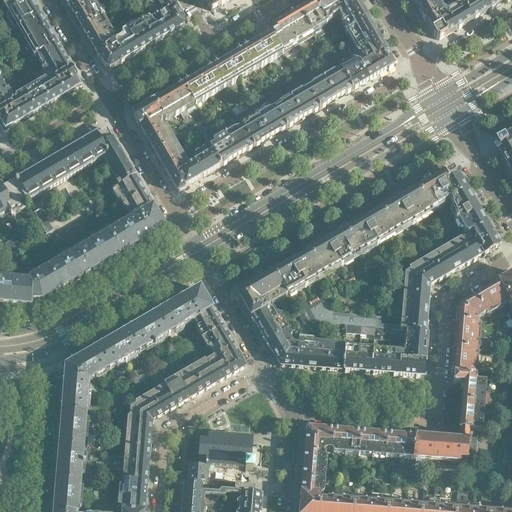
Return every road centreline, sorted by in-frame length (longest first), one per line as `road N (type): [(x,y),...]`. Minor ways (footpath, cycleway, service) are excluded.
road 1 (residential): [(263,373),(223,291),(467,145)]
road 2 (residential): [(422,66),(173,214)]
road 3 (tertiary): [(198,261),(444,121)]
road 4 (tertiary): [(432,99),(190,243)]
road 5 (tertiary): [(190,243),(53,320),(0,330)]
road 6 (residential): [(263,373),(166,432),(158,511)]
road 7 (residential): [(511,258),(445,299),(436,395)]
road 8 (residential): [(288,413),(424,425),(434,419),(436,395)]
road 9 (residential): [(32,511),(42,377),(55,347)]
road 10 (tertiary): [(55,347),(198,261)]
road 11 (residential): [(436,395),(290,383),(277,390)]
road 12 (residential): [(173,214),(108,101)]
road 13 (residential): [(0,154),(108,101)]
